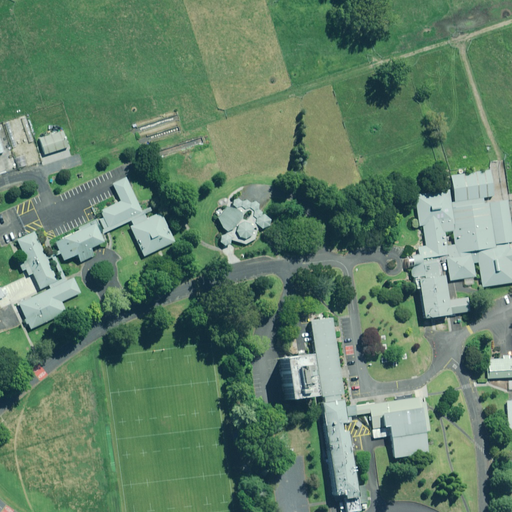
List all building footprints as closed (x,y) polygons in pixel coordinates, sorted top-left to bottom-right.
[(64,131),(40,138),(45,156),(70,148),(64,131)] [(40,159),(37,148),(28,151),(31,161),(40,159)] [(492,168),(450,175),(452,189),(415,195),(421,227),(425,226),(428,245),(420,246),(421,254),(411,255),(422,317),(470,309),(467,295),(448,298),(442,264),(447,263),(450,280),(477,275),(475,263),(480,263),(483,286),(511,280),(511,213),(503,160),(491,162),(492,168)] [(160,211),(146,217),(127,176),(110,183),(118,201),(98,210),(108,231),(127,222),(142,256),(174,241),(160,211)] [(220,242),(225,246),(230,244),(231,240),(246,244),(255,239),(258,229),(256,225),(256,224),(262,228),(269,225),(271,221),(264,214),(261,214),(262,212),(259,209),(260,204),(256,201),(251,203),(246,199),(242,201),(238,198),(233,200),(232,204),(235,207),(235,208),(227,206),(217,217),(222,227),(227,230),(226,233),(221,236),(220,242)] [(89,247),(104,240),(95,220),(78,228),(79,230),(54,242),(63,261),(76,254),(80,262),(93,255),(89,247)] [(34,230),(15,239),(39,289),(48,285),(49,288),(16,303),(29,330),(68,313),(62,301),(81,293),(72,274),(57,281),(34,230)] [(393,459),(428,454),(424,432),(429,431),(424,396),(345,409),(330,318),(311,321),(320,373),(312,374),(308,355),(284,359),(291,400),(316,396),(313,382),(320,381),(323,403),(320,404),(336,496),(341,496),(343,511),(346,511),(362,510),(347,419),(372,415),(374,430),(388,428),(393,459)] [(511,357),(489,359),(490,380),(511,378),(511,357)]
